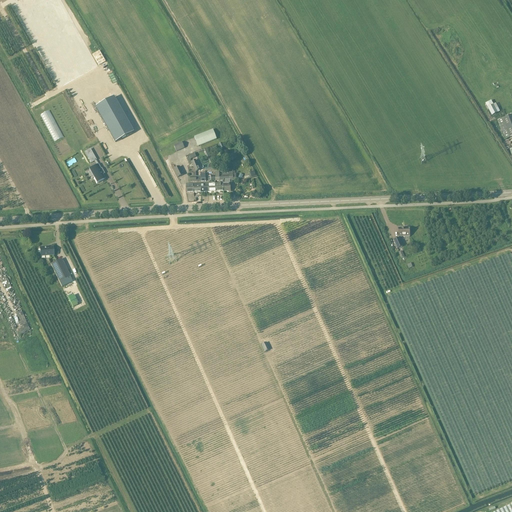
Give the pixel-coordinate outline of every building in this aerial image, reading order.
[(114,98),(95,108),(115,143),(133,133),(114,98)] [(485,104),(492,116),(497,113),(491,101),(485,104)] [(49,110),(40,115),(54,142),(63,138),(49,110)] [(510,137),(511,136),(511,115),(503,119),(497,121),(505,139),(510,137)] [(195,138),(198,147),(217,140),(213,131),(195,138)] [(182,142),(173,146),(176,152),(184,148),(182,142)] [(217,170),(206,149),(204,150),(212,167),(205,169),(206,171),(217,170)] [(190,160),(196,157),(195,153),(189,156),(190,158),(187,159),(188,161),(191,160),(190,160)] [(88,158),(91,163),(96,160),(93,155),(88,158)] [(191,162),(192,164),(189,165),(190,167),(193,166),(195,172),(200,170),(196,160),(191,162)] [(97,184),(104,179),(102,175),(103,174),(102,171),(101,169),(99,170),(97,166),(90,169),(95,178),(94,179),(97,184)] [(174,169),(178,178),(183,175),(180,167),(174,169)] [(232,187),(231,187),(230,185),(230,181),(233,180),(236,180),(236,175),(233,175),(233,172),(229,172),(222,172),(222,176),(219,176),(220,181),(224,181),(224,185),(223,185),(223,192),(231,192),(231,190),(232,190),(232,187)] [(215,183),(208,183),(209,193),(217,192),(216,185),(215,185),(215,183)] [(186,194),(194,193),(194,184),(196,184),(186,184),(186,194)] [(409,228),(398,228),(399,237),(410,236),(409,228)] [(399,238),(393,241),(397,249),(403,247),(399,238)] [(47,247),(40,247),(41,257),(53,256),(53,247),(47,248),(47,247)] [(62,259),(50,264),(62,287),(72,282),(70,277),(62,259)] [(266,343),(262,345),(265,352),(270,350),(266,343)]
